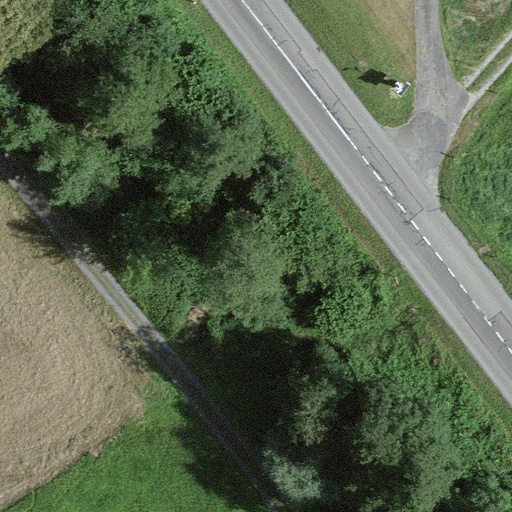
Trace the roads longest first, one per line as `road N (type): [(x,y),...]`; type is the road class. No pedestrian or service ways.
road 1 (track): [(275,511),(0,156)]
road 2 (secondary): [(240,0),(511,351)]
road 3 (track): [(426,0),(427,82),(387,190),(511,54)]
